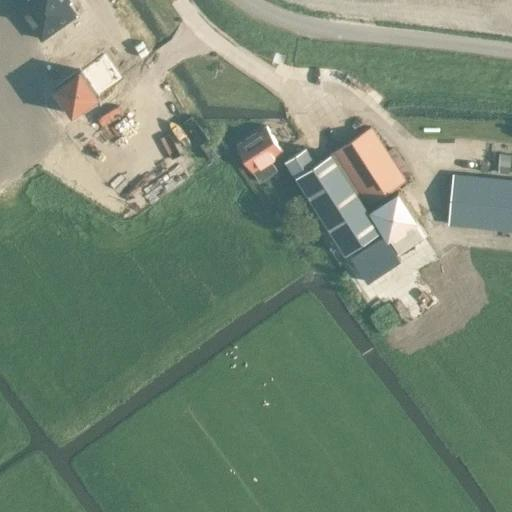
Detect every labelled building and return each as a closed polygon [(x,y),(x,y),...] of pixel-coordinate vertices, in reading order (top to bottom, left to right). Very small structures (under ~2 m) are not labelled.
[(26,0),(44,25),(79,0),(26,0)] [(84,54),(58,73),(75,100),(102,81),(100,79),(123,63),(108,40),(85,56),(84,54)] [(12,49),(0,57),(0,159),(10,153),(0,139),(0,114),(39,86),(12,49)] [(239,131),(255,156),(263,167),(280,156),(273,145),(285,138),(269,111),(239,131)] [(409,165),(374,112),(334,138),(369,192),(409,165)] [(383,214),(369,192),(334,138),(319,148),(308,133),(289,145),(349,237),(383,214)] [(511,139),(502,138),(501,150),(501,158),(511,159),(511,153),(511,139)] [(452,210),(511,216),(511,165),(456,160),(452,210)] [(400,176),(372,195),(391,223),(419,205),(400,176)] [(386,220),(353,242),(370,267),(403,245),(386,220)]
